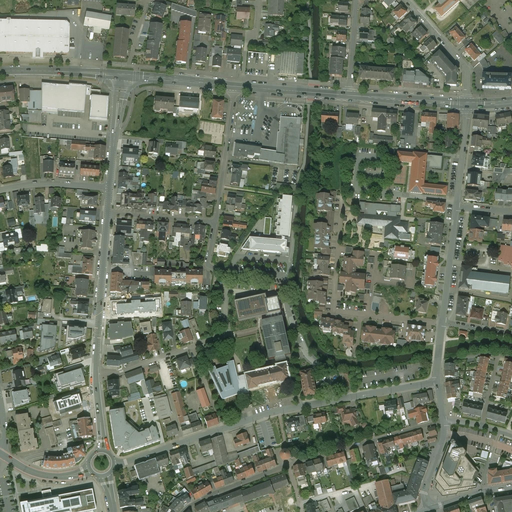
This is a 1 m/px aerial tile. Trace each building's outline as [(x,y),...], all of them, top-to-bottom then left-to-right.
[(282,0),(268,0),(268,9),(273,9),(273,16),(284,16),(284,12),(282,12),(282,0)] [(439,0),(438,1),(438,3),(439,4),(440,5),(435,10),(442,17),(459,2),(457,0),(439,0)] [(196,12),(171,3),(171,6),(170,10),(173,10),(173,11),(177,11),(177,12),(180,12),(180,13),(183,13),(183,14),(186,14),(186,15),(189,15),(189,16),(192,16),(192,17),(196,17),(196,12)] [(337,8),(335,8),(335,12),(348,12),(348,4),(339,3),(339,6),(337,5),(337,8)] [(164,7),(156,4),(152,15),(161,18),(163,12),(163,11),(164,7)] [(134,6),(116,5),(115,15),(134,16),(134,6)] [(407,13),(401,6),(393,13),(399,20),(407,13)] [(249,9),(236,9),(236,19),(244,19),(248,19),(249,9)] [(89,27),(91,14),(85,13),(83,25),(89,27)] [(111,17),(91,14),(89,27),(108,30),(111,17)] [(210,16),(199,15),(197,30),(198,30),(205,31),(209,31),(210,16)] [(361,15),(360,24),(369,24),(370,16),(361,15)] [(224,17),(216,16),(215,31),(223,32),(224,17)] [(416,23),(410,16),(399,26),(403,31),(408,26),(410,29),(416,23)] [(331,25),(338,25),(339,17),(331,17),(331,25)] [(347,18),(339,17),(338,25),(338,26),(347,26),(347,18)] [(6,20),(0,20),(0,52),(34,53),(35,55),(38,55),(40,55),(41,53),(59,54),(61,52),(63,54),(67,54),(69,52),(69,25),(66,21),(10,20),(10,19),(6,19),(6,20)] [(190,23),(180,23),(178,43),(177,42),(175,63),(185,63),(187,44),(188,44),(190,23)] [(161,25),(150,24),(150,35),(148,35),(148,38),(149,38),(149,42),(158,43),(159,43),(161,25)] [(278,26),(266,25),(265,37),(273,37),(274,31),(278,32),(278,26)] [(427,35),(420,28),(412,35),(415,38),(416,37),(420,41),(424,37),(427,35)] [(460,33),(456,28),(449,34),(454,39),(460,33)] [(127,30),(116,29),(113,57),(125,58),(125,53),(127,54),(127,50),(126,50),(127,30)] [(337,39),(337,33),(338,31),(336,31),(336,30),(333,30),(333,31),(327,31),(327,36),(332,36),(332,38),(337,39)] [(494,38),(500,33),(498,30),(492,35),(494,38)] [(366,31),(360,31),(359,39),(362,39),(368,39),(369,31),(366,31)] [(346,33),(337,33),(337,39),(337,41),(346,42),(346,33)] [(460,33),(454,39),(459,44),(465,38),(460,33)] [(500,33),(494,38),(500,45),(504,41),(500,33)] [(233,51),(240,51),(241,37),(231,36),(230,45),(233,45),(233,51)] [(437,46),(431,39),(424,45),(423,47),(420,49),(423,52),(427,49),(430,52),(437,46)] [(158,43),(149,42),(147,42),(147,52),(145,52),(145,55),(146,55),(146,60),(156,61),(158,43)] [(471,45),(465,50),(474,61),(481,55),(479,53),(476,49),(471,45)] [(345,49),(333,48),(332,59),(331,59),(330,77),(342,77),(343,61),(344,61),(345,49)] [(206,50),(197,49),(196,57),(196,61),(201,62),(205,62),(206,50)] [(233,51),(227,50),(226,62),(239,63),(240,51),(233,51)] [(296,74),(295,54),(294,53),(290,53),(282,53),(279,75),(296,76),(296,74)] [(455,69),(440,53),(432,59),(433,60),(432,61),(435,64),(435,63),(438,66),(438,67),(440,70),(441,69),(443,72),(443,73),(446,76),(447,76),(446,86),(456,86),(457,75),(458,75),(458,71),(456,69),(455,69)] [(281,58),(281,55),(266,54),(266,60),(269,60),(268,68),(271,69),(271,73),(275,73),(276,58),(281,58)] [(304,54),(295,54),(296,74),(303,75),(304,54)] [(214,58),(212,58),(212,67),(220,67),(221,58),(214,58)] [(484,59),(479,63),(481,66),(483,70),(488,68),(488,67),(490,66),(488,63),(487,63),(486,62),(484,59)] [(410,61),(403,61),(402,71),(404,71),(403,82),(410,82),(410,81),(415,81),(414,83),(415,83),(415,82),(416,72),(410,72),(411,65),(410,65),(410,61)] [(393,70),(361,68),(360,79),(393,81),(393,70)] [(416,72),(415,82),(419,83),(422,83),(423,83),(429,83),(429,79),(428,79),(421,73),(416,72)] [(511,76),(483,75),(482,88),(511,89),(511,76)] [(68,86),(41,84),(41,91),(41,113),(41,110),(44,111),(46,111),(47,109),(57,110),(84,113),(85,96),(90,96),(90,90),(91,86),(69,84),(68,86)] [(0,88),(0,100),(0,102),(11,101),(11,99),(13,99),(12,87),(0,88)] [(22,101),(28,101),(28,92),(28,91),(20,91),(20,94),(20,101),(22,101)] [(41,123),(41,113),(41,91),(33,92),(28,92),(28,101),(28,107),(27,115),(30,115),(30,123),(41,123)] [(99,97),(91,96),(89,118),(106,120),(108,97),(99,97)] [(173,100),(155,98),(154,109),(172,111),(173,100)] [(198,100),(180,99),(179,109),(198,110),(198,100)] [(217,101),(214,101),(214,102),(213,102),(211,118),(221,119),(223,103),(217,102),(217,101)] [(397,112),(372,110),(372,118),(378,119),(386,119),(391,120),(390,123),(396,124),(397,112)] [(8,112),(0,112),(0,131),(9,131),(9,128),(10,128),(9,115),(8,115),(8,112)] [(338,114),(322,113),(322,123),(323,122),(323,123),(325,123),(334,123),(338,123),(338,114)] [(415,113),(407,113),(406,121),(407,121),(407,128),(410,128),(411,125),(415,125),(416,117),(415,117),(415,113)] [(510,113),(496,116),(498,128),(506,127),(505,124),(511,123),(510,113)] [(436,115),(422,114),(422,123),(426,123),(429,123),(429,134),(435,134),(436,115)] [(350,115),(347,115),(346,123),(358,124),(358,120),(359,120),(359,115),(350,115)] [(457,115),(448,115),(448,121),(447,129),(458,129),(458,116),(457,115)] [(488,117),(474,116),(473,128),(478,128),(487,129),(487,127),(488,117)] [(386,119),(378,119),(377,132),(385,132),(386,119)] [(298,165),(301,125),(297,124),(280,123),(280,128),(280,133),(278,133),(277,152),(266,151),(266,150),(263,150),(261,150),(261,152),(285,155),(284,164),(298,165)] [(394,138),(373,137),(373,141),(373,143),(394,146),(394,138)] [(453,138),(444,137),(444,143),(442,143),(442,147),(443,147),(443,148),(452,149),(453,138)] [(491,139),(486,139),(472,137),(471,147),(481,148),(481,144),(490,145),(491,139)] [(8,140),(0,140),(0,143),(1,150),(9,150),(8,140)] [(70,150),(85,151),(85,146),(85,143),(86,143),(86,142),(71,141),(71,145),(70,150)] [(131,142),(123,142),(123,145),(122,145),(121,149),(122,149),(122,152),(130,153),(131,145),(131,142)] [(156,144),(149,143),(148,153),(157,154),(158,144),(156,144)] [(131,145),(130,153),(132,153),(132,151),(140,151),(140,145),(131,145)] [(175,145),(166,145),(165,152),(169,152),(168,154),(169,154),(176,154),(175,157),(176,157),(177,148),(177,146),(175,145)] [(261,152),(261,150),(261,148),(235,145),(234,157),(284,165),(284,164),(285,155),(261,152)] [(105,147),(95,146),(95,147),(94,152),(94,160),(104,160),(105,147)] [(212,147),(202,146),(201,149),(204,149),(204,151),(200,151),(199,152),(198,155),(203,156),(202,156),(214,158),(216,149),(212,149),(212,147)] [(413,154),(398,153),(397,162),(412,164),(412,167),(409,193),(423,194),(446,196),(447,187),(443,187),(424,185),(426,164),(427,157),(427,155),(414,153),(413,154)] [(476,157),(472,157),(472,161),(473,161),(472,166),(476,166),(476,168),(480,168),(481,167),(484,167),(484,156),(476,156),(476,157)] [(47,157),(43,157),(44,162),(43,162),(43,163),(43,174),(52,173),(52,165),(52,158),(48,158),(47,157)] [(442,159),(431,158),(430,164),(430,169),(441,170),(442,159)] [(11,167),(12,169),(17,169),(16,159),(11,160),(11,163),(8,163),(8,167),(11,167)] [(214,163),(205,162),(205,164),(204,170),(207,171),(213,172),(214,163)] [(74,166),(59,165),(59,167),(58,174),(73,175),(74,166)] [(242,167),(233,165),(231,175),(234,175),(234,177),(238,177),(238,176),(241,176),(242,171),(247,172),(248,167),(242,166),(242,167)] [(8,167),(3,168),(4,178),(12,177),(12,175),(13,175),(12,169),(11,167),(8,167)] [(89,167),(80,167),(79,176),(98,177),(99,168),(89,167)] [(480,174),(467,173),(466,185),(478,186),(484,186),(485,181),(480,181),(480,174)] [(493,173),(492,183),(498,184),(503,174),(493,173)] [(208,186),(216,187),(217,179),(209,178),(209,183),(208,186)] [(240,180),(232,179),(231,187),(239,188),(240,180)] [(296,191),(297,185),(277,183),(277,186),(274,185),(273,189),(296,191)] [(216,187),(208,186),(207,192),(207,193),(215,194),(216,187)] [(480,201),(481,193),(477,193),(477,191),(465,190),(464,200),(480,201)] [(497,194),(495,194),(495,200),(511,201),(511,197),(511,191),(497,190),(497,194)] [(136,195),(121,194),(121,207),(134,208),(133,209),(137,209),(137,208),(147,209),(147,202),(148,197),(145,197),(145,194),(136,194),(136,195)] [(228,195),(227,203),(235,204),(236,198),(236,196),(228,195)] [(322,212),(327,212),(331,213),(331,212),(331,209),(332,209),(332,204),(332,199),(333,196),(329,196),(321,195),(321,196),(317,196),(316,200),(318,201),(319,201),(319,204),(318,205),(318,209),(320,209),(320,211),(322,212)] [(28,196),(17,197),(18,207),(29,206),(28,196)] [(96,197),(88,196),(88,201),(86,201),(86,205),(88,206),(96,206),(96,197)] [(282,238),(290,239),(293,202),(292,202),(292,201),(291,201),(291,197),(283,196),(283,199),(280,199),(280,200),(278,200),(277,203),(279,203),(279,206),(277,206),(277,212),(278,213),(278,217),(276,216),(276,220),(278,220),(277,223),(275,223),(275,226),(277,226),(277,230),(275,230),(275,233),(277,233),(276,236),(282,236),(282,238)] [(61,199),(52,198),(52,200),(51,207),(56,208),(60,208),(61,199)] [(170,198),(170,203),(170,211),(177,211),(177,208),(181,208),(182,204),(177,204),(175,204),(176,199),(170,198)] [(196,205),(193,205),(193,213),(200,213),(201,208),(204,209),(205,199),(200,199),(200,202),(200,205),(196,205)] [(170,203),(159,202),(159,206),(163,207),(163,210),(170,211),(170,203)] [(445,204),(426,202),(426,207),(431,208),(430,209),(433,209),(433,212),(444,213),(445,204)] [(235,204),(227,203),(226,210),(234,211),(235,207),(235,204)] [(187,205),(182,204),(181,208),(186,208),(185,212),(193,213),(193,205),(187,205)] [(36,206),(33,206),(34,211),(34,214),(38,213),(38,212),(43,212),(43,223),(48,223),(49,211),(49,205),(48,205),(43,205),(36,206)] [(96,213),(80,212),(79,221),(95,223),(96,213)] [(325,217),(325,220),(333,221),(334,212),(331,212),(331,213),(327,212),(327,217),(325,217)] [(358,215),(358,224),(386,226),(385,238),(398,239),(398,232),(407,233),(407,226),(399,226),(400,218),(358,215)] [(234,218),(225,217),(224,226),(233,227),(234,223),(234,218)] [(489,218),(472,217),(470,230),(479,231),(479,226),(488,227),(488,225),(489,218)] [(7,220),(9,227),(16,225),(14,218),(7,220)] [(327,223),(326,226),(330,226),(329,232),(332,232),(333,221),(325,220),(324,223),(327,223)] [(511,221),(502,221),(502,231),(511,231),(511,221)] [(131,223),(117,222),(116,233),(130,234),(131,223)] [(144,223),(136,222),(136,229),(141,229),(141,232),(140,232),(140,233),(139,233),(139,235),(140,235),(140,238),(143,238),(144,223)] [(153,223),(144,223),(143,238),(143,242),(149,242),(149,235),(147,234),(147,232),(147,230),(152,230),(152,224),(153,223)] [(168,224),(157,223),(157,232),(160,232),(160,234),(164,234),(164,232),(167,233),(168,224)] [(431,224),(426,223),(425,234),(429,234),(442,236),(442,228),(443,228),(443,225),(431,223),(431,224)] [(174,229),(172,228),(172,237),(174,237),(174,243),(176,243),(176,246),(179,247),(180,238),(180,234),(181,225),(174,225),(174,229)] [(188,226),(181,225),(180,234),(185,234),(185,238),(189,238),(189,229),(188,229),(188,226)] [(319,226),(314,225),(314,229),(315,231),(317,231),(317,233),(316,235),(316,238),(317,238),(317,241),(315,242),(315,246),(317,246),(317,249),(319,249),(322,250),(328,250),(328,249),(328,247),(329,247),(330,237),(329,237),(329,232),(330,226),(326,226),(319,225),(319,226)] [(203,227),(194,226),(194,235),(200,236),(200,239),(198,239),(198,241),(199,241),(199,243),(201,243),(201,242),(204,242),(205,230),(203,230),(203,227)] [(15,234),(2,236),(4,247),(19,244),(17,236),(21,235),(20,229),(15,230),(15,234)] [(86,231),(78,231),(77,237),(80,237),(81,239),(81,242),(80,243),(79,245),(81,246),(80,249),(91,249),(91,245),(90,244),(91,244),(95,244),(95,243),(96,242),(95,242),(96,233),(95,233),(95,232),(90,232),(89,230),(88,230),(86,231)] [(479,231),(470,230),(469,242),(482,243),(483,232),(479,231)] [(231,233),(223,231),(221,239),(229,240),(230,235),(231,233)] [(442,236),(429,234),(429,237),(427,237),(426,244),(434,245),(440,245),(442,236)] [(122,237),(114,237),(112,265),(122,265),(122,262),(123,252),(123,247),(124,237),(122,237)] [(276,240),(250,238),(242,250),(282,253),(282,252),(286,252),(287,241),(290,241),(290,239),(282,238),(276,238),(276,240)] [(218,246),(217,252),(218,253),(219,251),(226,253),(229,254),(230,249),(228,248),(228,246),(221,245),(221,244),(220,244),(220,247),(218,246)] [(404,244),(404,247),(404,248),(410,249),(410,251),(412,251),(411,259),(409,259),(409,261),(402,260),(402,261),(426,264),(427,257),(425,256),(426,247),(404,244)] [(511,247),(501,245),(498,261),(504,262),(503,265),(511,266),(511,269),(511,247)] [(394,249),(392,248),(392,257),(393,257),(393,259),(402,260),(409,261),(409,259),(411,259),(412,251),(410,251),(410,249),(404,248),(404,247),(401,247),(401,248),(395,247),(394,249)] [(142,253),(131,253),(133,265),(141,265),(142,256),(142,253)] [(353,259),(345,258),(344,274),(341,274),(340,283),(347,284),(346,291),(351,292),(351,293),(356,294),(356,289),(364,290),(364,289),(365,283),(365,277),(360,277),(360,276),(357,275),(357,276),(354,276),(354,273),(355,273),(355,267),(356,268),(357,267),(357,266),(363,266),(364,257),(364,253),(363,253),(358,253),(358,254),(354,254),(353,259)] [(439,258),(427,257),(426,264),(425,272),(437,273),(437,268),(438,268),(439,264),(438,264),(439,258)] [(91,269),(92,259),(83,258),(82,268),(91,269)] [(320,258),(318,258),(317,265),(320,265),(328,266),(329,266),(329,259),(320,258)] [(82,268),(73,267),(72,273),(92,275),(94,259),(92,259),(91,269),(82,268)] [(328,266),(320,265),(320,269),(318,269),(317,272),(314,272),(314,275),(321,275),(329,276),(330,270),(328,269),(328,266)] [(405,267),(391,266),(390,277),(390,279),(404,280),(405,269),(405,267)] [(471,268),(461,267),(459,289),(501,293),(508,294),(508,293),(509,293),(510,290),(508,290),(510,277),(477,274),(471,273),(471,268)] [(170,271),(154,271),(154,284),(159,284),(159,283),(165,283),(165,284),(170,284),(170,272),(170,271)] [(185,271),(185,273),(185,284),(190,284),(190,283),(196,283),(197,284),(201,284),(201,271),(185,271)] [(185,273),(170,272),(170,284),(174,284),(174,285),(181,285),(181,284),(185,284),(185,273)] [(437,273),(425,272),(423,287),(435,289),(436,283),(437,279),(436,279),(437,273)] [(122,275),(111,274),(110,293),(115,293),(120,293),(120,291),(121,282),(122,277),(122,275)] [(87,281),(75,280),(75,286),(77,286),(76,296),(86,297),(87,281)] [(123,282),(121,282),(120,291),(133,292),(133,283),(133,282),(123,282)] [(320,283),(309,282),(309,287),(311,287),(311,290),(309,290),(308,294),(309,294),(309,298),(312,298),(312,300),(315,300),(315,305),(315,304),(320,304),(325,305),(325,300),(326,300),(326,297),(325,297),(326,294),(321,294),(321,292),(322,292),(322,290),(323,286),(322,286),(322,283),(320,283)] [(142,284),(133,283),(133,292),(141,292),(141,291),(142,284)] [(7,299),(0,300),(0,305),(0,306),(10,304),(17,302),(16,295),(22,293),(21,289),(15,290),(5,292),(7,299)] [(380,293),(373,292),(370,306),(371,309),(377,310),(380,293)] [(266,294),(234,302),(238,322),(282,312),(278,297),(268,299),(266,294)] [(459,297),(458,297),(456,316),(465,317),(466,314),(467,314),(469,303),(467,303),(468,299),(459,297)] [(199,301),(197,301),(197,307),(199,307),(199,311),(205,311),(205,298),(203,298),(199,298),(199,301)] [(46,300),(42,300),(42,306),(41,306),(40,313),(43,313),(50,314),(51,300),(46,300)] [(124,303),(111,303),(112,312),(115,312),(115,316),(120,316),(120,315),(123,314),(123,315),(134,315),(134,313),(138,312),(138,314),(148,314),(148,312),(152,312),(152,313),(157,313),(157,309),(160,309),(159,300),(147,301),(147,304),(140,304),(140,301),(131,302),(131,305),(124,305),(124,303)] [(425,301),(419,300),(418,303),(417,303),(415,303),(414,308),(417,308),(416,312),(426,314),(428,303),(425,303),(425,301)] [(88,303),(78,303),(77,306),(77,314),(87,315),(87,311),(88,311),(88,308),(88,307),(88,303)] [(187,303),(181,303),(181,310),(181,316),(190,316),(190,303),(187,303)] [(483,310),(472,309),(470,318),(481,320),(483,310)] [(499,313),(493,312),(491,321),(497,322),(497,324),(505,325),(507,315),(499,313)] [(269,359),(275,358),(289,355),(291,355),(282,317),(261,322),(269,359)] [(194,319),(188,321),(191,330),(197,328),(194,319)] [(327,320),(321,319),(320,329),(333,330),(334,322),(334,321),(330,320),(330,319),(327,319),(327,320)] [(334,322),(333,330),(333,335),(334,333),(336,333),(338,335),(341,336),(341,335),(343,335),(344,337),(344,339),(345,340),(344,344),(347,345),(347,346),(349,348),(349,349),(350,347),(353,346),(353,341),(353,340),(353,339),(354,333),(351,332),(350,331),(348,331),(349,328),(344,327),(344,325),(343,325),(341,325),(341,323),(334,322)] [(117,325),(109,325),(109,330),(107,330),(107,335),(108,335),(108,339),(115,339),(115,341),(122,341),(122,337),(133,334),(131,323),(118,324),(117,325)] [(143,332),(143,335),(151,333),(150,323),(140,324),(141,333),(143,332)] [(169,323),(161,324),(162,327),(161,327),(162,330),(163,330),(163,332),(171,331),(170,329),(171,329),(170,325),(170,326),(169,323)] [(57,327),(42,326),(39,353),(55,348),(57,327)] [(425,328),(407,326),(406,340),(411,341),(411,342),(421,343),(421,342),(424,342),(424,338),(425,333),(424,333),(425,328)] [(366,330),(363,330),(362,340),(365,340),(365,342),(373,343),(374,341),(381,342),(381,344),(389,345),(389,343),(394,343),(395,333),(391,333),(391,330),(382,329),(382,331),(375,331),(375,328),(366,327),(366,330)] [(28,328),(22,330),(22,331),(24,339),(29,338),(28,338),(32,337),(31,330),(30,330),(30,328),(28,328)] [(86,329),(79,329),(73,328),(67,328),(65,345),(86,338),(86,329)] [(180,334),(177,335),(179,340),(182,339),(184,344),(192,341),(188,330),(180,333),(180,334)] [(14,331),(6,333),(8,342),(12,341),(16,340),(14,333),(14,331)] [(171,331),(163,332),(163,334),(163,338),(164,338),(164,340),(168,339),(172,339),(171,336),(172,336),(172,333),(171,333),(171,331)] [(6,333),(0,333),(0,342),(0,343),(3,342),(4,343),(8,342),(6,333)] [(148,342),(145,343),(146,352),(157,350),(157,348),(159,348),(158,345),(157,341),(156,341),(155,334),(152,335),(147,336),(148,342)] [(406,341),(397,340),(396,349),(406,347),(406,341)] [(119,350),(121,357),(124,356),(128,354),(132,353),(130,346),(120,349),(119,349),(119,350)] [(18,350),(5,353),(6,358),(13,357),(13,360),(20,359),(22,359),(21,351),(22,351),(21,348),(20,348),(18,348),(18,350)] [(75,350),(69,352),(72,360),(84,357),(83,353),(84,352),(85,351),(85,350),(84,349),(83,348),(82,348),(81,348),(78,349),(77,348),(74,349),(75,350)] [(130,361),(131,361),(138,359),(137,354),(136,354),(135,353),(132,353),(128,354),(130,361)] [(121,357),(119,358),(118,365),(126,362),(126,363),(131,362),(131,361),(130,361),(128,354),(124,356),(121,357)] [(58,355),(46,359),(49,368),(50,367),(51,370),(55,369),(54,366),(61,364),(58,355)] [(277,367),(278,366),(286,364),(286,360),(288,360),(289,357),(289,355),(275,358),(275,361),(277,367)] [(111,357),(107,357),(106,366),(118,367),(118,365),(119,358),(114,358),(114,357),(111,357)] [(186,357),(176,360),(179,370),(189,367),(187,360),(186,357)] [(214,367),(207,370),(221,399),(240,393),(239,392),(237,381),(233,361),(226,363),(226,367),(216,371),(214,367)] [(278,368),(245,375),(246,378),(249,389),(249,391),(258,388),(258,387),(281,382),(281,383),(290,381),(286,364),(278,366),(278,368)] [(63,372),(54,375),(57,382),(55,383),(57,389),(61,388),(61,389),(69,387),(70,388),(81,384),(81,383),(85,382),(83,377),(84,376),(82,368),(73,371),(74,372),(71,373),(71,372),(64,374),(63,372)] [(141,369),(125,375),(128,384),(140,380),(143,379),(141,369)] [(23,370),(13,372),(15,384),(14,385),(15,387),(21,386),(20,381),(24,380),(23,370)] [(311,370),(300,372),(305,397),(317,394),(313,377),(311,370)] [(350,372),(344,373),(346,385),(352,384),(350,372)] [(238,380),(237,381),(239,392),(240,391),(243,390),(243,391),(246,390),(248,390),(248,389),(249,389),(246,378),(244,379),(238,380)] [(145,382),(143,379),(140,380),(145,398),(149,397),(148,395),(145,382)] [(152,380),(145,382),(148,395),(156,392),(154,385),(152,380)] [(117,381),(107,382),(108,392),(109,392),(110,397),(118,396),(118,391),(119,391),(117,381)] [(455,382),(445,383),(448,399),(456,398),(456,395),(455,392),(457,392),(457,389),(460,389),(459,386),(459,382),(455,382)] [(203,389),(196,391),(201,405),(208,403),(203,389)] [(12,393),(15,407),(29,403),(27,390),(21,391),(12,393)] [(179,424),(188,422),(184,407),(183,404),(181,396),(179,392),(175,394),(171,395),(179,424)] [(189,393),(181,396),(183,404),(192,401),(189,393)] [(61,401),(53,403),(56,413),(59,412),(59,414),(80,407),(79,406),(82,405),(79,395),(71,397),(70,399),(66,401),(65,398),(61,399),(61,401)] [(414,402),(415,408),(418,407),(418,404),(429,402),(428,398),(427,398),(427,395),(420,396),(420,395),(413,396),(414,402)] [(162,398),(154,400),(159,420),(168,417),(166,406),(168,406),(166,398),(164,399),(164,398),(162,398)] [(385,405),(384,405),(385,412),(389,411),(389,413),(393,412),(393,411),(397,410),(395,401),(384,403),(385,405)] [(482,408),(464,404),(462,412),(480,416),(482,408)] [(374,405),(365,407),(366,415),(375,414),(374,405)] [(189,412),(187,406),(184,407),(188,422),(189,426),(198,422),(195,414),(193,414),(192,411),(189,412)] [(414,411),(408,412),(410,419),(416,417),(418,424),(427,422),(425,413),(427,413),(425,407),(414,411)] [(407,419),(410,419),(408,412),(414,411),(413,408),(412,409),(405,410),(407,419)] [(114,444),(116,449),(119,448),(119,449),(122,450),(123,450),(124,452),(127,452),(160,441),(158,436),(159,435),(155,427),(154,427),(152,426),(149,430),(144,431),(141,430),(138,433),(126,422),(124,409),(117,410),(117,411),(109,412),(114,444)] [(345,411),(337,412),(338,414),(341,413),(343,422),(350,421),(353,427),(359,424),(356,419),(356,416),(358,416),(357,412),(355,412),(355,409),(351,410),(351,409),(345,410),(345,411)] [(507,414),(488,409),(486,418),(505,423),(507,414)] [(27,414),(15,416),(17,432),(18,432),(30,430),(27,414)] [(325,414),(313,416),(314,422),(315,424),(321,423),(322,424),(325,424),(325,423),(326,422),(325,414)] [(214,415),(204,419),(207,428),(218,424),(214,415)] [(51,422),(52,422),(50,416),(38,420),(40,426),(51,422)] [(89,418),(76,420),(76,421),(79,438),(79,439),(92,437),(91,430),(92,430),(91,424),(90,424),(89,418)] [(293,420),(288,421),(290,428),(291,428),(299,426),(298,419),(297,418),(293,418),(293,420)] [(52,422),(51,422),(53,428),(62,426),(60,420),(52,422)] [(79,438),(76,421),(69,422),(73,439),(79,438)] [(198,422),(189,426),(192,433),(201,430),(198,422)] [(175,426),(165,429),(166,432),(165,432),(167,438),(177,434),(175,426)] [(189,426),(180,428),(183,436),(192,433),(189,426)] [(435,427),(427,429),(428,434),(431,442),(437,441),(435,436),(437,435),(435,427)] [(52,428),(44,430),(46,435),(48,435),(51,446),(57,444),(52,428)] [(30,430),(18,432),(20,448),(21,447),(22,452),(30,450),(35,449),(35,446),(36,445),(35,440),(34,440),(33,434),(31,434),(31,430),(30,430)] [(421,431),(410,434),(412,442),(412,443),(423,440),(421,431)] [(237,440),(233,441),(235,448),(249,443),(248,438),(248,437),(247,437),(246,433),(236,436),(237,440)] [(412,442),(410,434),(400,437),(402,444),(403,445),(407,444),(412,442)] [(218,437),(209,440),(212,449),(215,462),(216,468),(217,467),(229,463),(224,442),(220,443),(218,437)] [(399,445),(402,444),(400,437),(392,439),(395,446),(399,445)] [(511,439),(503,437),(501,445),(511,448),(511,439)] [(395,446),(392,439),(385,441),(388,453),(389,455),(389,457),(394,455),(392,450),(391,447),(395,446)] [(209,440),(198,444),(201,453),(212,449),(209,440)] [(388,453),(385,441),(377,444),(381,455),(386,453),(388,453)] [(371,445),(363,448),(366,458),(367,462),(368,462),(373,460),(371,454),(374,453),(371,445)] [(456,445),(448,446),(435,480),(437,483),(435,489),(443,497),(457,495),(458,493),(469,492),(469,489),(477,488),(480,481),(477,478),(480,470),(478,468),(475,468),(466,458),(467,454),(463,450),(460,450),(456,445)] [(46,457),(44,457),(42,468),(48,468),(53,469),(58,468),(63,468),(70,467),(73,466),(75,465),(75,464),(77,463),(80,461),(82,459),(81,457),(85,456),(82,446),(72,449),(71,450),(71,449),(66,450),(68,454),(71,453),(71,454),(72,455),(69,456),(65,457),(61,457),(57,458),(53,458),(49,458),(46,457)] [(237,459),(237,460),(239,460),(260,452),(258,446),(236,454),(238,459),(237,459)] [(185,448),(177,451),(179,458),(181,457),(183,456),(187,455),(185,448)] [(357,449),(349,452),(350,455),(351,457),(352,460),(353,464),(355,463),(356,464),(357,464),(357,463),(361,462),(357,449)] [(177,451),(169,454),(172,460),(177,458),(179,458),(177,451)] [(285,451),(283,452),(282,453),(281,454),(281,456),(281,458),(282,459),(285,461),(286,461),(288,460),(289,459),(290,458),(290,456),(290,454),(289,453),(289,452),(287,451),(285,451)] [(488,452),(482,451),(480,458),(486,460),(488,452)] [(343,453),(335,456),(337,465),(342,463),(343,464),(344,464),(344,463),(346,462),(345,460),(345,458),(343,453)] [(165,455),(155,459),(158,468),(168,464),(165,455)] [(335,456),(326,458),(328,467),(337,465),(335,456)] [(269,459),(264,461),(267,469),(276,466),(273,457),(269,459)] [(321,459),(314,462),(316,471),(316,472),(324,469),(321,459)] [(407,492),(405,492),(407,502),(416,500),(417,496),(429,463),(417,459),(416,462),(418,462),(407,492)] [(143,463),(134,466),(139,481),(156,475),(152,460),(145,462),(145,463),(143,463)] [(264,461),(256,464),(258,472),(267,469),(264,461)] [(505,469),(505,472),(508,471),(508,469),(511,468),(511,463),(505,461),(502,468),(505,469)] [(216,468),(215,462),(201,467),(203,472),(212,469),(216,468)] [(314,462),(305,464),(307,471),(308,474),(312,473),(312,472),(316,471),(314,462)] [(242,468),(243,469),(246,477),(255,474),(251,465),(242,468)] [(301,465),(293,467),(296,478),(305,476),(304,472),(301,465)] [(193,476),(192,471),(190,467),(183,469),(185,476),(186,479),(193,476)] [(216,479),(212,481),(215,489),(224,486),(221,477),(217,467),(216,468),(212,469),(216,479)] [(239,471),(235,472),(238,480),(246,477),(243,469),(239,471)] [(489,474),(488,474),(489,485),(502,483),(500,473),(500,471),(497,472),(496,470),(489,471),(489,474)] [(505,472),(500,473),(502,483),(511,481),(511,470),(510,470),(510,471),(508,471),(505,472)] [(229,474),(221,477),(224,486),(233,482),(229,474)] [(269,480),(270,482),(271,482),(273,487),(273,488),(273,489),(288,483),(284,474),(269,480)] [(305,476),(296,478),(298,487),(308,484),(306,479),(305,479),(305,476)] [(377,507),(378,511),(396,511),(395,505),(392,495),(390,487),(389,480),(375,484),(381,505),(381,507),(377,507)] [(207,482),(199,487),(203,495),(211,490),(207,482)] [(273,487),(271,482),(270,482),(243,492),(243,491),(241,492),(241,493),(240,493),(243,501),(244,503),(262,496),(263,497),(269,495),(269,494),(274,492),(273,489),(273,488),(273,487)] [(392,495),(405,492),(403,484),(390,487),(392,495)] [(117,492),(118,500),(128,499),(128,496),(139,495),(137,487),(131,488),(131,489),(127,489),(127,491),(117,492)] [(199,487),(190,492),(195,500),(203,495),(199,487)] [(43,500),(20,504),(21,510),(24,509),(24,511),(92,511),(93,511),(96,511),(93,495),(90,496),(89,491),(66,495),(66,493),(52,496),(50,490),(41,492),(43,500)] [(241,493),(241,492),(240,491),(224,497),(228,507),(243,501),(240,493),(241,493)] [(405,492),(392,495),(395,505),(407,502),(405,492)] [(511,511),(511,496),(494,500),(495,507),(498,507),(498,511),(511,511)] [(217,499),(205,504),(208,511),(209,511),(213,511),(220,509),(220,510),(228,507),(224,497),(217,500),(217,499)] [(346,501),(351,511),(359,507),(354,497),(346,501)] [(128,499),(118,500),(120,508),(134,506),(134,500),(129,501),(128,499)] [(474,511),(477,511),(476,507),(484,505),(482,500),(480,499),(468,502),(470,510),(473,509),(474,511)] [(176,500),(169,509),(172,511),(173,511),(178,511),(183,507),(179,502),(176,500)] [(327,500),(321,502),(325,511),(331,509),(327,500)] [(206,511),(208,511),(205,504),(204,503),(194,509),(195,511),(206,511)] [(316,503),(306,506),(308,511),(315,511),(315,510),(314,507),(317,506),(316,503)]
